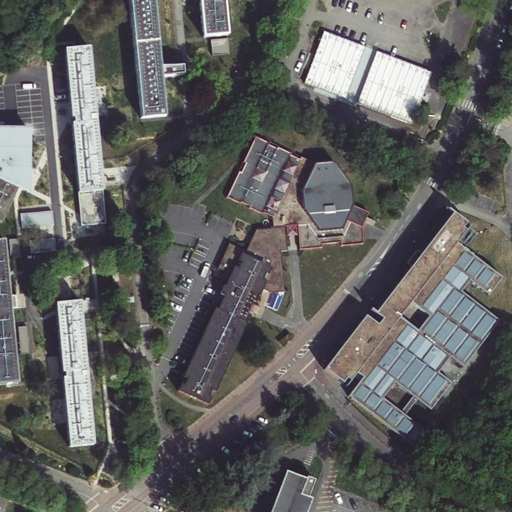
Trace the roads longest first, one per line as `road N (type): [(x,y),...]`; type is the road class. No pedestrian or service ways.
road 1 (tertiary): [(290,358),(388,251),(426,190),(463,118),(505,0)]
road 2 (tertiary): [(107,511),(290,358)]
road 3 (unclassified): [(290,358),(340,418),(410,478),(466,511)]
